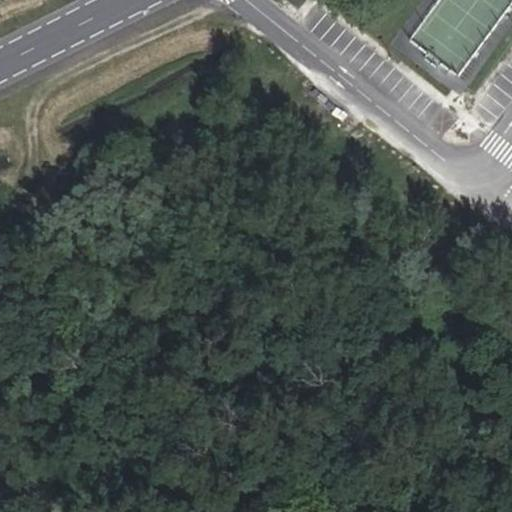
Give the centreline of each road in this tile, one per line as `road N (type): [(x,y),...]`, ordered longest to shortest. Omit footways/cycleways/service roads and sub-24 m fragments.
road 1 (residential): [(255,0),(476,173)]
road 2 (tertiary): [(125,0),(0,63)]
